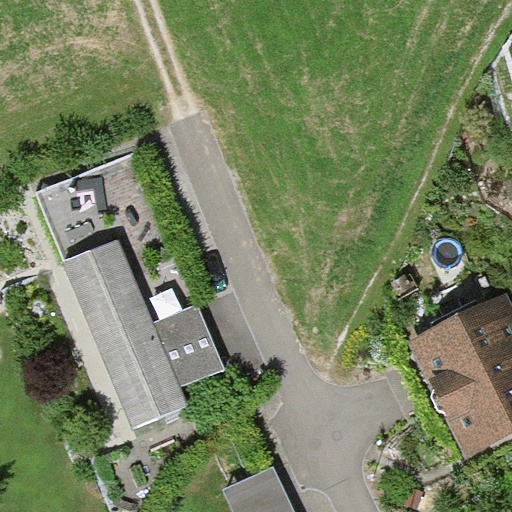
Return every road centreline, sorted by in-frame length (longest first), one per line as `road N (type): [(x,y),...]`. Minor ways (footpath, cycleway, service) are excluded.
road 1 (residential): [(356,511),(185,143)]
road 2 (track): [(143,0),(185,143)]
